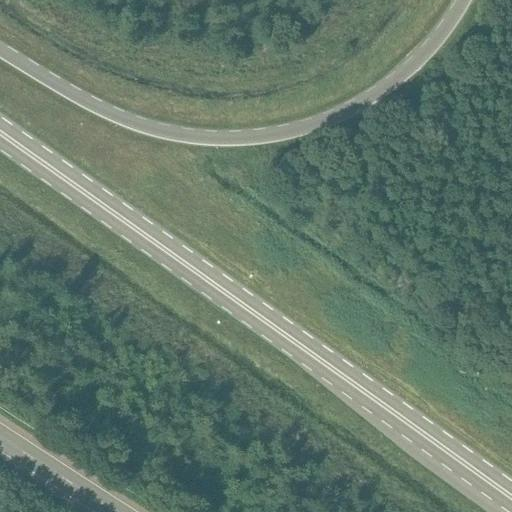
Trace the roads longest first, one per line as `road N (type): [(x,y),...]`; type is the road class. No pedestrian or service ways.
road 1 (primary): [(511,501),(0,136)]
road 2 (primary): [(462,0),(405,74),(370,98),(290,131),(243,137),(150,129),(0,49)]
road 3 (tertiary): [(130,511),(0,430)]
